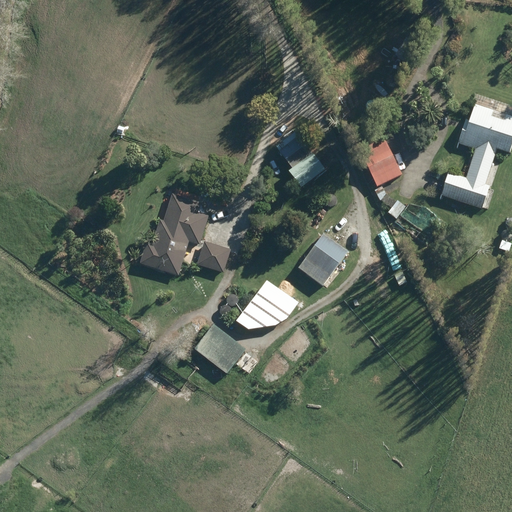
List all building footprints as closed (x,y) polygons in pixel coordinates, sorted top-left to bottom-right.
[(461,145),(478,151),(469,179),(450,172),(442,196),(485,211),(493,187),(488,186),(500,152),(511,155),(511,118),(474,106),(461,145)] [(316,154),(298,130),(278,146),(296,170),(316,154)] [(378,188),(405,176),(388,137),(361,148),(378,188)] [(139,264),(182,277),(192,244),(203,248),(213,215),(201,212),(204,204),(173,194),(158,244),(146,241),(139,264)] [(399,221),(409,207),(400,200),(389,213),(399,221)] [(241,240),(248,216),(240,214),(233,238),(241,240)] [(327,287),(352,251),(325,233),(301,269),(327,287)] [(201,268),(227,275),(234,249),(208,242),(201,268)] [(231,375),(249,350),(217,327),(199,352),(231,375)]
